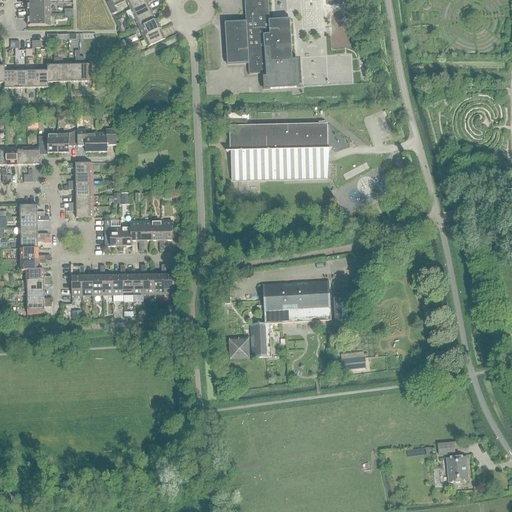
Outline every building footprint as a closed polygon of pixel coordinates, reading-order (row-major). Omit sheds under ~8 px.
[(128,0),(126,1),(130,10),(147,2),(145,0),(128,0)] [(243,0),(245,22),(224,24),(227,65),(248,64),(248,75),(272,73),(272,77),(262,77),(263,90),(298,88),(296,60),(291,60),(289,20),(269,21),(267,0),(243,0)] [(151,12),(147,2),(130,10),(134,20),(151,12)] [(49,4),(27,4),(27,27),(49,27),(49,4)] [(134,20),(139,29),(156,21),(151,12),(134,20)] [(139,29),(143,38),(160,30),(156,21),(139,29)] [(160,30),(143,38),(147,48),(164,40),(160,30)] [(79,58),(80,83),(91,83),(90,65),(84,65),(83,57),(79,58)] [(48,83),(58,83),(57,58),(53,58),(53,66),(47,66),(47,72),(47,83),(48,83)] [(57,58),(58,83),(69,83),(68,66),(62,66),(62,58),(58,58),(57,58)] [(69,83),(80,83),(79,58),(75,58),(75,66),(68,66),(69,83)] [(4,90),(15,89),(15,72),(4,72),(4,84),(4,90)] [(15,72),(15,89),(26,89),(25,72),(15,72)] [(26,89),(37,89),(36,72),(25,72),(26,89)] [(47,72),(36,72),(37,89),(48,89),(48,83),(47,83),(47,72)] [(27,121),(27,129),(38,129),(38,121),(27,121)] [(326,125),(229,127),(229,153),(231,153),(231,182),(326,180),(325,150),(327,150),(326,125)] [(105,134),(96,134),(96,153),(107,153),(106,146),(115,146),(114,129),(105,130),(105,134)] [(85,153),(96,153),(96,134),(85,134),(84,130),(76,131),(76,132),(77,138),(77,147),(85,147),(85,153)] [(77,147),(77,138),(76,132),(68,135),(69,147),(77,147)] [(68,134),(57,135),(58,154),(68,154),(68,134)] [(58,154),(57,135),(47,135),(47,154),(58,154)] [(16,149),(6,149),(6,166),(17,166),(16,149)] [(27,166),(27,149),(16,149),(17,166),(27,166)] [(38,149),(27,149),(27,166),(39,166),(38,149)] [(507,160),(495,160),(495,170),(507,170),(507,160)] [(75,176),(92,175),(92,164),(67,165),(67,169),(75,169),(75,176)] [(68,182),(68,187),(92,186),(92,175),(75,176),(75,182),(68,182)] [(75,191),(75,197),(93,197),(92,186),(68,187),(68,191),(75,191)] [(129,195),(121,195),(121,206),(129,206),(129,195)] [(68,208),(93,208),(93,197),(75,197),(75,204),(68,204),(68,208)] [(19,206),(19,218),(44,217),(44,213),(37,213),(36,206),(19,206)] [(93,219),(93,208),(68,208),(68,212),(76,212),(76,219),(93,219)] [(19,218),(20,228),(37,228),(37,222),(48,221),(48,217),(44,217),(19,218)] [(104,248),(118,247),(120,247),(120,228),(111,228),(110,221),(104,221),(104,248)] [(151,242),(151,222),(140,223),(141,242),(143,242),(151,242)] [(161,242),(161,222),(151,222),(151,242),(159,242),(159,247),(163,247),(163,241),(161,242)] [(161,242),(163,241),(172,241),(171,222),(161,222),(161,242)] [(141,242),(140,223),(130,223),(130,228),(131,242),(139,242),(139,247),(143,247),(143,242),(141,242)] [(37,235),(37,228),(20,228),(20,239),(44,239),(44,235),(37,235)] [(130,228),(120,228),(120,247),(118,247),(118,253),(123,253),(123,247),(131,247),(131,242),(130,228)] [(20,239),(20,250),(37,250),(37,243),(44,243),(44,239),(20,239)] [(37,256),(37,250),(20,250),(20,261),(45,260),(45,256),(37,256)] [(20,272),(26,272),(26,271),(38,271),(38,265),(45,265),(45,260),(20,261),(20,272)] [(26,272),(26,282),(50,282),(50,278),(43,278),(43,271),(38,271),(26,271),(26,272)] [(143,277),(143,296),(153,296),(153,276),(145,277),(145,271),(140,272),(141,277),(143,277)] [(163,276),(163,295),(174,295),(174,276),(165,276),(165,271),(161,271),(161,276),(163,276)] [(102,277),(102,297),(112,296),(112,277),(104,277),(104,272),(100,272),(100,277),(102,277)] [(122,277),(123,296),(133,296),(133,277),(124,277),(124,272),(120,272),(120,277),(122,277)] [(82,278),(82,297),(92,297),(92,278),(84,278),(84,273),(79,273),(79,278),(82,278)] [(153,276),(153,296),(163,295),(163,276),(161,276),(153,276)] [(92,278),(92,297),(102,297),(102,277),(100,277),(92,278)] [(112,277),(112,296),(123,296),(122,277),(120,277),(112,277)] [(133,277),(133,296),(143,296),(143,277),(141,277),(133,277)] [(71,278),(71,297),(82,297),(82,278),(79,278),(71,278)] [(51,286),(50,282),(26,282),(26,293),(43,293),(43,286),(51,286)] [(264,325),(249,325),(251,361),(271,360),(269,325),(330,321),(328,282),(291,284),(291,286),(286,287),(285,284),(262,285),(264,325)] [(26,293),(26,304),(51,303),(51,299),(44,299),(43,293),(26,293)] [(229,293),(221,294),(221,305),(230,305),(229,293)] [(338,300),(334,300),(334,305),(335,319),(335,327),(340,327),(348,326),(353,326),(351,299),(338,300)] [(51,308),(51,303),(26,304),(27,315),(44,315),(44,308),(51,308)] [(81,312),(72,312),(72,320),(81,320),(81,312)] [(363,353),(339,356),(341,372),(369,369),(368,358),(363,359),(363,353)] [(453,443),(437,444),(438,456),(454,454),(453,443)] [(446,459),(447,471),(448,484),(467,482),(465,457),(446,459)]
